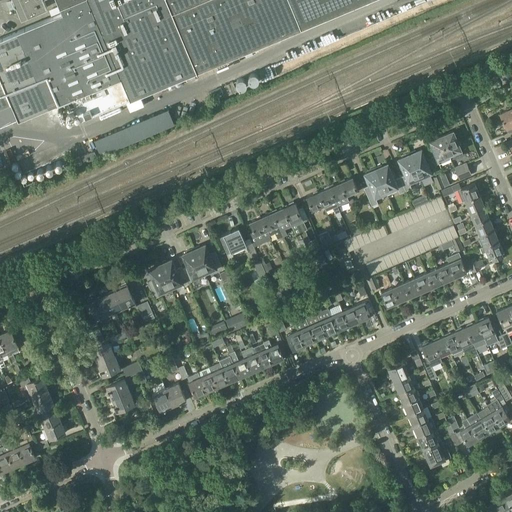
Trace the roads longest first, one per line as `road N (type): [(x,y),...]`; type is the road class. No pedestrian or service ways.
road 1 (residential): [(30,274),(460,87)]
road 2 (residential): [(106,458),(350,353)]
road 3 (residential): [(106,458),(30,274)]
road 4 (residential): [(350,353),(511,282)]
road 5 (residential): [(418,511),(350,353)]
road 6 (residential): [(511,210),(460,87)]
